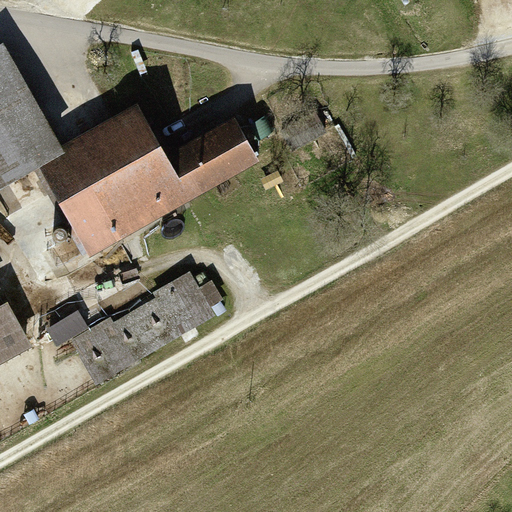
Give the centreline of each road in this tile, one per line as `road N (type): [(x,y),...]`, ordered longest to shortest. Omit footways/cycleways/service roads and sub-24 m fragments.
road 1 (track): [(0,461),(511,169)]
road 2 (unclassified): [(511,46),(439,61),(323,68),(0,14)]
